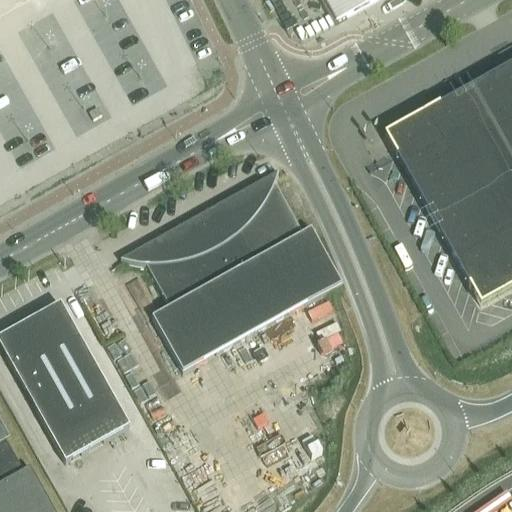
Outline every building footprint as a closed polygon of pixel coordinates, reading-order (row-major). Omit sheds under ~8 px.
[(321,0),(336,26),(382,0),(321,0)] [(480,309),(511,291),(511,69),(386,140),(410,184),(456,267),(480,309)] [(146,270),(169,312),(151,322),(182,377),(342,288),(311,233),(303,237),(275,187),(276,184),(278,177),(278,176),(277,176),(121,264),(120,265),(121,265),(127,267),(136,269),(146,270)] [(129,431),(120,414),(60,308),(0,342),(0,350),(66,467),(129,431)] [(0,487),(24,474),(8,446),(5,441),(0,432),(0,487)] [(0,487),(0,511),(51,511),(29,471),(24,474),(0,487)]
